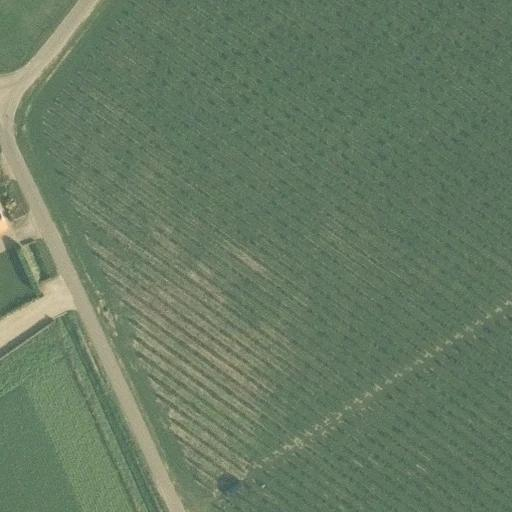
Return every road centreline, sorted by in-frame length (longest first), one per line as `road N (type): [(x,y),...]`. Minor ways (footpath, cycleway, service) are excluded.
road 1 (unclassified): [(171,511),(0,124)]
road 2 (unclassified): [(90,0),(0,117)]
